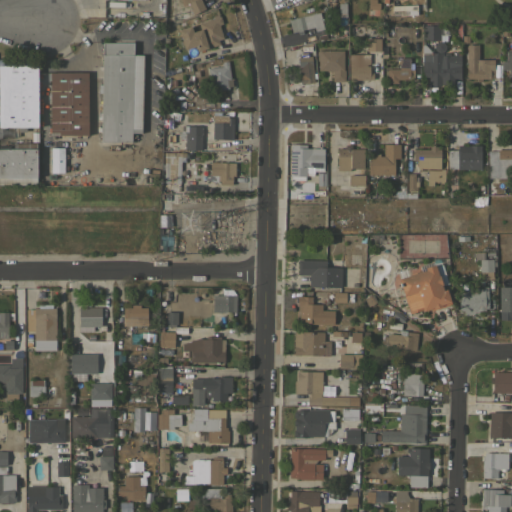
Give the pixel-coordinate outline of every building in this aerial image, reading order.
[(200,0),(205,8),(192,14),(187,3),(183,5),(180,0),(200,0)] [(367,0),(375,0),(375,2),(379,2),(378,8),(367,8),(367,0)] [(416,4),(416,13),(404,14),(404,10),(391,10),(391,5),(416,4)] [(178,29),(190,25),(193,31),(202,28),(200,21),(212,17),(211,14),(217,12),(218,15),(219,15),(221,22),(217,23),(222,37),(217,39),(218,42),(207,46),(207,47),(196,51),(195,46),(185,49),(178,29)] [(319,12),(320,17),(321,16),(322,19),(321,20),(323,28),(314,31),(313,27),(301,29),(302,33),(298,34),(297,31),(291,32),(288,19),(319,12)] [(423,40),(423,31),(422,31),(423,24),(428,25),(428,23),(437,23),(437,25),(440,25),(439,40),(423,40)] [(379,50),(366,51),(365,38),(379,38),(379,50)] [(423,40),(427,47),(431,51),(431,52),(439,52),(439,54),(443,55),(443,52),(450,52),(450,55),(460,55),(459,78),(453,78),(453,84),(439,84),(439,86),(429,86),(429,84),(428,84),(428,77),(421,77),(421,52),(421,40),(423,40)] [(141,132),(131,132),(131,142),(100,141),(100,130),(98,130),(98,126),(100,126),(100,121),(99,121),(99,118),(97,118),(97,111),(100,111),(101,92),(98,92),(98,85),(101,85),(102,41),(133,42),(133,54),(143,54),(141,132)] [(478,59),(493,59),(493,78),(480,78),(480,81),(475,81),(475,78),(466,78),(465,44),(477,44),(478,59)] [(343,50),(343,69),(344,69),(344,81),(332,81),(332,71),(326,71),(326,70),(317,70),(317,60),(316,60),(316,54),(316,51),(317,51),(317,50),(343,50)] [(511,84),(508,85),(508,69),(500,69),(500,60),(505,60),(505,50),(511,50),(511,84)] [(298,70),(296,70),(296,66),(298,66),(297,57),(300,56),(300,52),(307,51),(307,56),(313,55),(315,68),(312,68),(313,82),(299,83),(298,70)] [(370,70),(370,52),(378,52),(378,70),(370,70)] [(348,79),(348,53),(369,53),(369,64),(366,64),(366,65),(368,65),(368,72),(372,72),(372,79),(348,79)] [(386,68),(398,68),(398,59),(409,59),(410,79),(396,79),(396,82),(386,83),(386,68)] [(230,82),(227,83),(227,88),(210,90),(206,68),(222,66),(221,62),(227,61),(230,82)] [(37,126),(25,126),(25,131),(18,131),(17,126),(0,126),(0,65),(37,65),(37,126)] [(87,134),(50,134),(49,72),(87,72),(87,134)] [(232,139),(211,139),(212,115),(227,115),(227,117),(233,117),(232,139)] [(201,129),(202,129),(202,133),(201,133),(201,149),(187,149),(187,148),(184,148),(184,130),(187,130),(187,125),(201,125),(201,129)] [(0,147),(13,147),(13,142),(36,142),(37,177),(30,177),(30,179),(29,179),(29,181),(22,181),(22,177),(6,177),(6,184),(0,184),(0,147)] [(306,144),(306,148),(323,148),(322,171),(312,171),(312,176),(304,176),(304,181),(290,180),(290,176),(288,176),(289,144),(306,144)] [(362,174),(364,174),(363,188),(347,188),(347,184),(339,184),(339,174),(348,174),(349,174),(349,170),(343,170),(343,171),(338,171),(338,170),(336,170),(337,148),(345,148),(345,144),(349,144),(349,149),(363,148),(362,174)] [(399,144),(399,158),(394,158),(393,174),(367,174),(367,155),(382,155),(383,144),(399,144)] [(456,169),(456,168),(447,168),(447,149),(456,149),(456,148),(468,148),(468,144),(480,144),(480,169),(456,169)] [(429,149),(429,146),(436,146),(436,149),(440,149),(440,168),(420,168),(420,170),(417,170),(417,168),(416,168),(416,160),(412,160),(412,148),(429,149)] [(50,147),(63,147),(63,171),(50,172),(50,147)] [(510,178),(487,178),(487,150),(497,150),(497,149),(510,149),(510,178)] [(163,182),(163,150),(184,150),(184,158),(181,158),(181,160),(179,160),(179,182),(163,182)] [(210,161),(234,162),(234,176),(231,175),(231,184),(218,184),(219,181),(212,181),(212,180),(205,180),(205,174),(209,174),(209,172),(210,161)] [(444,181),(442,181),(442,183),(439,183),(439,181),(433,181),(432,185),(426,185),(426,169),(439,170),(439,168),(444,169),(444,181)] [(417,181),(417,186),(415,186),(415,197),(405,197),(405,192),(406,192),(407,173),(414,173),(414,175),(415,175),(415,177),(414,177),(414,181),(417,181)] [(480,278),(480,271),(479,271),(479,259),(474,259),(474,251),(484,251),(484,258),(492,258),(493,271),(492,271),(493,278),(480,278)] [(326,259),(326,266),(341,266),(341,286),(309,286),(309,274),(297,274),(298,259),(326,259)] [(421,270),(419,266),(439,259),(447,283),(441,285),(442,289),(446,288),(451,303),(431,310),(430,306),(409,313),(403,294),(398,278),(421,270)] [(488,308),(485,308),(485,310),(478,310),(478,312),(473,312),(473,313),(465,315),(465,312),(462,312),(462,310),(461,310),(461,307),(459,307),(458,296),(461,296),(460,288),(461,288),(461,284),(466,283),(466,288),(483,288),(483,286),(487,286),(488,308)] [(511,319),(499,319),(499,311),(498,311),(498,308),(499,308),(499,286),(511,286),(511,319)] [(234,290),(234,312),(212,312),(212,295),(220,295),(220,289),(234,290)] [(344,292),(344,302),(332,302),(332,292),(344,292)] [(321,309),(334,309),(333,324),(309,323),(309,322),(298,321),(299,309),(297,309),(297,295),(312,296),(311,303),(322,303),(321,309)] [(55,339),(33,339),(33,327),(25,327),(25,308),(33,308),(33,307),(38,307),(38,304),(51,304),(51,307),(55,307),(55,339)] [(122,307),(131,307),(131,304),(139,304),(139,307),(147,307),(147,325),(122,325),(122,307)] [(101,306),(101,331),(78,331),(78,306),(101,306)] [(8,338),(0,337),(0,311),(8,311),(8,338)] [(163,324),(163,312),(175,312),(175,324),(163,324)] [(406,330),(406,331),(417,332),(415,350),(385,346),(387,332),(399,334),(400,329),(406,330)] [(174,331),(173,347),(158,346),(159,330),(174,331)] [(323,331),(323,340),(330,340),(329,355),(293,354),(294,330),(323,331)] [(348,342),(349,332),(360,332),(360,342),(348,342)] [(190,340),(199,337),(201,338),(205,338),(205,335),(220,336),(220,339),(224,339),(224,351),(223,362),(189,361),(189,350),(181,349),(181,343),(190,341),(190,340)] [(96,353),(96,372),(95,372),(93,379),(70,380),(69,353),(96,353)] [(361,353),(361,368),(352,368),(352,367),(338,367),(339,353),(361,353)] [(21,357),(21,392),(16,392),(16,393),(15,393),(15,401),(4,401),(4,382),(1,382),(1,381),(0,381),(0,364),(10,364),(9,357),(21,357)] [(158,392),(158,365),(168,365),(168,367),(171,367),(171,392),(158,392)] [(347,396),(347,405),(307,404),(307,393),(293,393),(293,380),(296,380),(296,370),(321,371),(321,385),(333,385),(333,396),(347,396)] [(511,371),(511,401),(510,401),(510,393),(511,393),(511,392),(490,392),(490,371),(511,371)] [(421,395),(402,395),(402,373),(409,373),(410,372),(412,372),(413,373),(422,374),(421,395)] [(209,378),(209,376),(212,376),(212,378),(218,378),(218,376),(230,376),(230,392),(226,392),(226,400),(211,400),(211,397),(203,397),(203,405),(190,405),(190,404),(184,404),(184,399),(191,399),(191,378),(209,378)] [(43,379),(43,385),(43,396),(32,395),(32,396),(31,396),(31,395),(27,395),(28,385),(29,385),(29,380),(30,380),(30,379),(43,379)] [(89,406),(89,382),(110,382),(110,398),(110,406),(89,406)] [(425,404),(424,414),(425,414),(425,442),(400,441),(400,440),(397,440),(397,435),(399,435),(399,431),(399,427),(395,427),(395,420),(399,420),(399,413),(408,413),(408,404),(425,404)] [(90,437),(86,437),(70,437),(70,416),(88,416),(88,414),(90,414),(90,416),(96,415),(96,407),(111,407),(112,437),(90,437)] [(156,414),(158,414),(158,408),(163,408),(163,414),(164,414),(164,408),(180,407),(180,415),(179,415),(179,426),(172,426),(172,429),(156,429),(156,414)] [(358,408),(357,420),(341,419),(341,407),(358,408)] [(206,408),(206,409),(224,409),(224,427),(226,427),(226,430),(228,430),(228,442),(207,442),(207,440),(205,440),(205,435),(207,435),(207,431),(205,431),(205,430),(186,430),(186,421),(190,421),(190,418),(192,418),(192,408),(206,408)] [(131,418),(127,418),(127,411),(131,411),(131,409),(142,409),(142,433),(131,433),(131,418)] [(309,409),(309,419),(323,420),(323,421),(329,421),(329,429),(323,428),(322,436),(308,435),(308,437),(294,436),(292,435),(292,430),(294,429),(294,424),(293,424),(293,419),(294,419),(294,417),(293,416),(293,411),(294,411),(294,409),(309,409)] [(511,412),(510,438),(488,437),(489,411),(511,412)] [(55,418),(55,427),(63,427),(64,441),(53,441),(53,442),(47,442),(47,441),(42,442),(30,443),(30,430),(37,430),(37,419),(55,418)] [(359,428),(359,443),(344,443),(344,428),(359,428)] [(112,469),(98,469),(98,455),(100,455),(101,446),(110,446),(112,455),(112,469)] [(330,448),(330,456),(324,456),(324,459),(316,459),(313,462),(313,464),(320,464),(320,478),(313,478),(313,479),(299,479),(299,478),(287,478),(287,447),(324,448),(330,448)] [(428,447),(427,461),(428,461),(428,468),(427,468),(427,475),(426,475),(426,487),(408,486),(408,475),(396,474),(396,455),(408,455),(408,451),(406,451),(406,447),(428,447)] [(167,471),(157,471),(157,448),(167,448),(167,471)] [(481,477),(482,455),(484,455),(484,452),(506,452),(506,468),(496,468),(496,477),(481,477)] [(191,460),(193,459),(211,459),(211,456),(221,456),(221,459),(222,459),(222,468),(225,468),(225,472),(222,472),(222,484),(197,484),(197,483),(182,483),(182,480),(184,480),(184,475),(191,475),(191,460)] [(138,475),(138,485),(143,484),(144,499),(131,499),(130,495),(117,496),(117,485),(123,485),(123,475),(125,475),(125,469),(130,464),(136,464),(137,475),(138,475)] [(67,478),(56,478),(56,466),(67,466),(67,478)] [(0,474),(14,474),(14,489),(15,489),(15,501),(13,501),(13,502),(0,502),(0,474)] [(71,511),(71,484),(87,484),(87,487),(102,487),(102,495),(102,496),(102,498),(104,498),(104,507),(101,507),(101,511),(71,511)] [(43,494),(43,486),(57,486),(57,495),(60,495),(60,499),(61,499),(61,509),(58,509),(58,510),(26,510),(26,494),(27,494),(27,490),(40,490),(40,494),(43,494)] [(218,511),(208,511),(207,498),(201,498),(201,488),(219,487),(219,498),(222,497),(222,493),(229,493),(230,504),(231,504),(231,511),(218,511)] [(502,489),(502,493),(509,494),(509,506),(493,505),(493,508),(480,508),(481,488),(502,489)] [(317,491),(317,511),(289,511),(289,490),(317,491)] [(324,501),(324,490),(342,490),(342,501),(324,501)] [(345,507),(345,503),(344,503),(344,496),(345,496),(345,490),(355,490),(355,496),(355,503),(355,507),(345,507)] [(417,498),(416,511),(393,511),(394,490),(406,490),(406,493),(408,497),(417,498)] [(126,511),(127,503),(116,503),(116,511),(126,511)]
